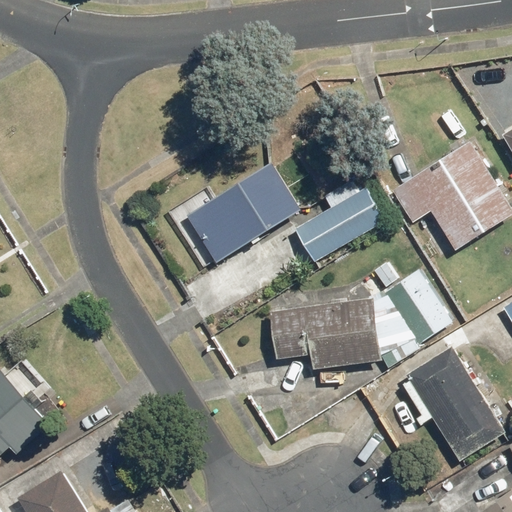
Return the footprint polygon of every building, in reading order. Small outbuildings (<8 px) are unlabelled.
[(511,220),(511,200),(474,143),(398,193),(415,219),(434,206),(464,252),(511,220)] [(222,259),(308,206),(279,160),(193,213),(222,259)] [(327,195),(333,205),(300,225),(321,260),(390,219),(363,173),(327,195)] [(385,361),(391,370),(427,348),(424,343),(458,322),(424,268),(405,280),(395,262),(379,272),(390,289),(374,300),(277,310),(281,356),(318,352),(319,368),(385,361)] [(416,379),(408,384),(427,414),(421,418),(427,427),(441,418),(469,460),(511,431),(511,428),(457,346),(413,375),(416,379)] [(13,377),(0,363),(0,462),(16,447),(24,454),(56,423),(31,398),(45,384),(26,364),(13,377)] [(104,511),(93,511),(66,470),(23,499),(32,511),(117,511),(114,506),(104,511)] [(511,511),(511,492),(486,511),(511,511)]
